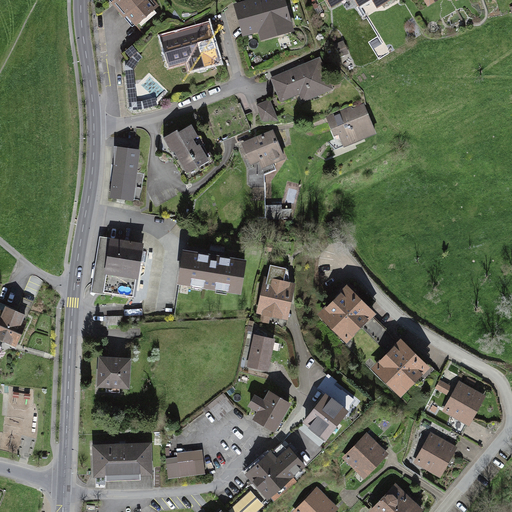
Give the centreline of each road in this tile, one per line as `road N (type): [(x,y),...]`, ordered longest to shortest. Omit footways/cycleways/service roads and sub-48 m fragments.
road 1 (secondary): [(63,480),(93,122)]
road 2 (residential): [(294,324),(302,401),(278,437),(220,483),(180,493),(63,493)]
road 3 (residential): [(511,414),(500,380),(422,333),(336,259)]
road 4 (residential): [(222,16),(239,83),(153,115),(93,122)]
road 5 (secondary): [(93,122),(80,0)]
